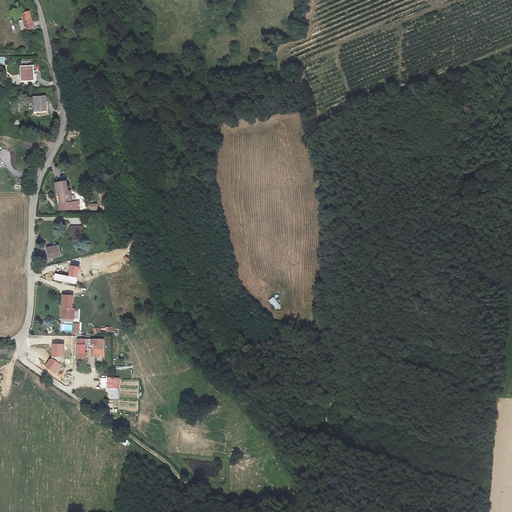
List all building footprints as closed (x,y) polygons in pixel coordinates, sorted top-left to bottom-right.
[(35,33),(29,13),(21,15),(23,20),(19,21),(22,32),(26,31),(27,35),(35,33)] [(34,75),(33,67),(20,67),(21,75),(17,75),(18,79),(21,79),(21,82),(28,82),(28,84),(34,84),(34,82),(33,82),(33,75),(34,75)] [(44,108),(47,107),(46,97),(33,98),(33,104),(34,113),(36,113),(36,114),(42,114),(42,112),(44,112),(44,108)] [(56,183),(57,194),(59,193),(62,193),(62,195),(60,196),(61,204),(60,204),(59,204),(59,210),(80,210),(80,203),(78,201),(73,202),(71,194),(69,194),(68,191),(67,181),(56,183)] [(52,250),(48,251),(47,248),(46,248),(47,253),(48,253),(49,258),(62,256),(59,246),(52,247),(52,250)] [(67,316),(67,318),(74,319),(75,309),(73,309),(74,296),(64,295),(63,306),(64,306),(64,309),(65,309),(65,311),(62,311),(61,316),(67,316)] [(276,310),(281,306),(274,296),(269,300),(276,310)] [(85,340),(78,339),(78,353),(85,353),(85,348),(92,348),(92,356),(104,356),(104,340),(85,339),(85,340)] [(107,391),(118,392),(119,379),(108,378),(107,391)]
